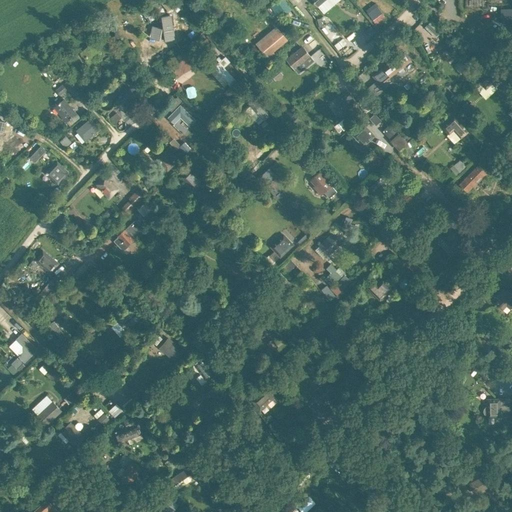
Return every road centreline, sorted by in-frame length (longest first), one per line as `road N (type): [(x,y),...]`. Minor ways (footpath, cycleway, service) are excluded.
road 1 (track): [(236,511),(511,231)]
road 2 (track): [(47,215),(144,291),(256,176)]
road 3 (track): [(0,272),(169,91)]
